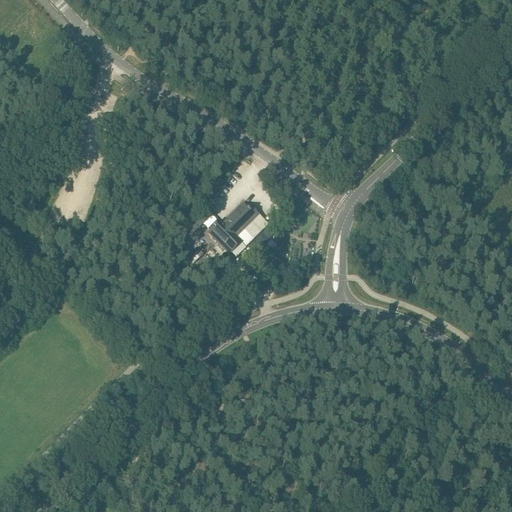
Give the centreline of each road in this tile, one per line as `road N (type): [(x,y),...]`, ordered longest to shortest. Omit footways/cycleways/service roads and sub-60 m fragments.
road 1 (unknown): [(30,0),(77,55),(77,106),(39,214),(225,299),(253,325),(245,377),(146,471),(183,511)]
road 2 (tertiary): [(45,511),(204,351),(253,325),(334,310)]
road 3 (tertiary): [(347,215),(132,71),(57,0)]
road 4 (tertiary): [(347,215),(389,162),(511,43)]
road 5 (tertiary): [(511,404),(417,328),(334,310)]
road 6 (track): [(60,225),(85,177),(103,68),(113,55)]
